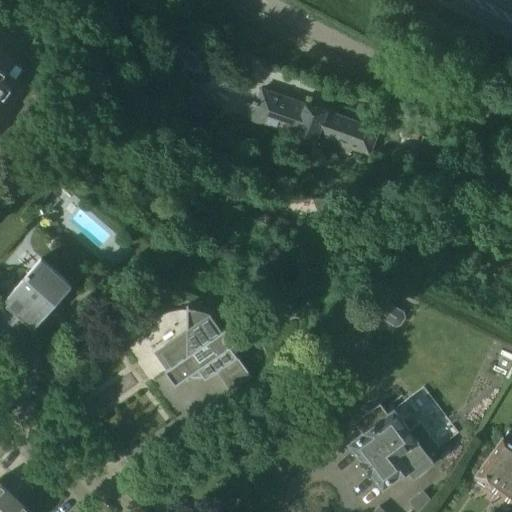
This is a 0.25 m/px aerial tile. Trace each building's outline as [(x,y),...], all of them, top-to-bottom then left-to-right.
[(166,11),(155,0),(138,0),(130,8),(141,19),(147,13),(155,21),(166,11)] [(0,105),(17,85),(19,86),(25,78),(12,68),(18,61),(0,47),(0,105)] [(294,140),(306,103),(260,88),(249,120),(293,135),(291,139),(294,140)] [(199,93),(194,89),(181,104),(209,127),(223,110),(200,91),(199,93)] [(330,111),(306,103),(294,140),(313,147),(317,137),(369,155),(378,129),(330,111)] [(424,136),(417,156),(437,163),(443,142),(424,136)] [(42,261),(4,303),(20,318),(18,321),(32,334),(73,289),(42,261)] [(107,295),(113,301),(123,289),(118,284),(107,295)] [(395,326),(401,325),(406,317),(404,311),(389,302),(383,304),(379,311),(380,317),(395,326)] [(193,329),(158,353),(178,381),(197,367),(206,379),(217,371),(230,391),(253,375),(231,344),(241,337),(232,325),(223,332),(212,316),(202,315),(193,314),(193,329)] [(55,365),(51,374),(62,378),(65,368),(55,365)] [(400,476),(406,484),(435,462),(428,453),(439,445),(421,421),(410,429),(394,408),(383,417),(375,407),(355,422),(362,432),(349,443),(383,488),(400,476)] [(511,427),(505,436),(504,435),(476,474),(477,474),(477,480),(487,487),(492,486),(511,500),(511,427)] [(30,511),(0,483),(0,511),(30,511)] [(423,490),(409,500),(417,511),(429,498),(423,490)]
